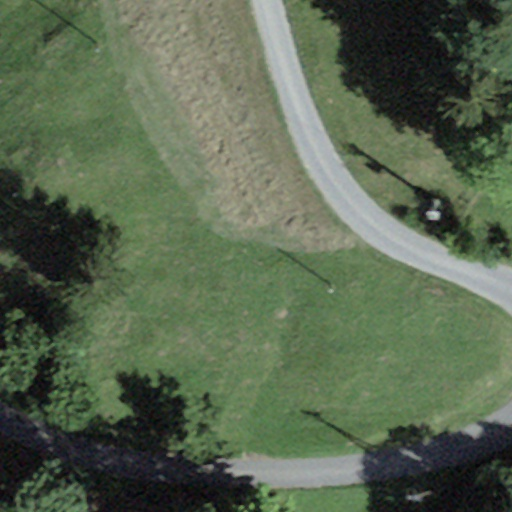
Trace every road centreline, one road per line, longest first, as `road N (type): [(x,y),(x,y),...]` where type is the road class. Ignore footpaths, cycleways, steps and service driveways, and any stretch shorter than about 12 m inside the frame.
road 1 (track): [(511,426),(494,440),(369,471),(226,474),(129,465),(49,441),(0,413)]
road 2 (track): [(268,0),(307,127),(347,205),(377,233),(511,300)]
